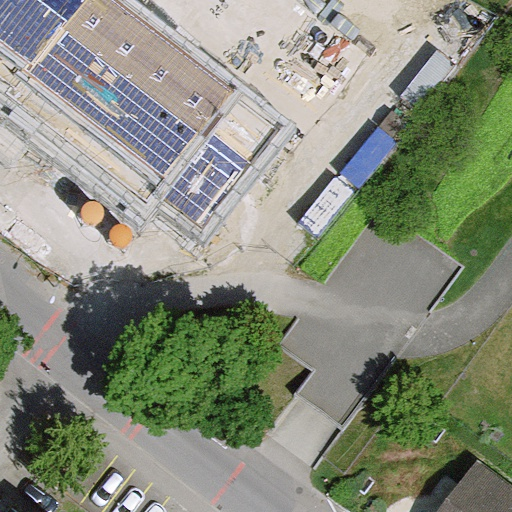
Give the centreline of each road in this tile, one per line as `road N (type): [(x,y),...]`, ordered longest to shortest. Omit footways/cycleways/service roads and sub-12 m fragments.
road 1 (track): [(249,290),(364,162),(490,0)]
road 2 (tertiary): [(267,511),(0,294)]
